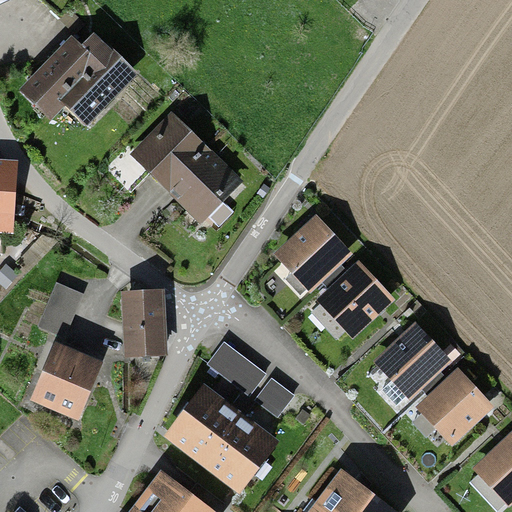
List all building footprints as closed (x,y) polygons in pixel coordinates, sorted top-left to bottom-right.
[(41,0),(57,16),(72,0),(41,0)] [(70,98),(91,119),(134,76),(99,42),(87,53),(75,42),(30,87),(56,112),(70,98)] [(166,187),(204,150),(168,115),(131,152),(166,187)] [(204,150),(166,187),(201,223),(239,186),(204,150)] [(13,158),(0,157),(0,212),(10,213),(13,158)] [(271,255),(306,292),(347,255),(313,217),(271,255)] [(315,299),(351,337),(391,299),(355,261),(315,299)] [(81,296),(58,286),(40,325),(62,336),(81,296)] [(126,297),(127,356),(162,355),(160,296),(126,297)] [(370,361),(408,402),(453,361),(415,320),(370,361)] [(266,375),(225,343),(210,363),(250,395),(266,375)] [(37,403),(73,417),(94,366),(58,351),(37,403)] [(415,408),(448,444),(488,408),(455,372),(415,408)] [(291,398),(273,383),(259,399),(277,414),(291,398)] [(172,434),(230,481),(268,432),(204,390),(172,434)] [(470,469),(504,507),(511,499),(511,432),(470,469)] [(141,511),(219,511),(220,511),(174,474),(141,511)] [(388,511),(344,478),(317,511),(388,511)]
